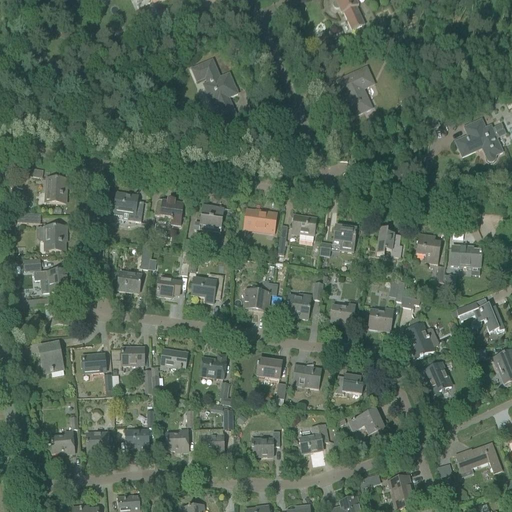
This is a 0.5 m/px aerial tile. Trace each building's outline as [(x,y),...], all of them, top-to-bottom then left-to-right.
[(364,26),(360,18),(356,9),(358,8),(354,0),(334,0),(335,2),(334,2),(333,3),(332,5),(333,7),(334,9),(335,10),(337,10),(338,10),(339,10),(341,16),(343,15),(351,32),(364,26)] [(186,7),(176,12),(181,23),(191,19),(186,7)] [(212,62),(191,71),(196,83),(205,80),(207,85),(203,86),(212,107),(216,105),(219,111),(215,113),(220,126),(236,119),(228,100),(237,96),(229,75),(219,79),(212,62)] [(52,64),(26,75),(30,84),(37,82),(40,90),(59,82),(52,64)] [(366,69),(336,83),(341,95),(343,94),(354,118),(372,111),(362,89),(373,84),(366,69)] [(435,118),(429,121),(433,131),(439,128),(435,118)] [(482,150),(485,157),(485,158),(486,159),(486,160),(487,161),(488,161),(489,162),(490,162),(491,162),(492,162),(493,162),(493,161),(494,161),(495,160),(495,159),(496,159),(496,158),(496,157),(502,154),(491,130),(486,133),(481,121),(464,129),(467,138),(455,144),(462,159),(482,150)] [(43,173),(27,170),(26,178),(42,180),(43,173)] [(66,182),(47,180),(46,194),(50,195),(49,205),(65,206),(66,182)] [(116,196),(114,213),(114,214),(116,216),(120,216),(123,215),(129,216),(128,223),(133,224),(141,225),(143,205),(136,204),(137,199),(116,196)] [(167,200),(167,203),(159,202),(156,204),(156,206),(155,206),(154,218),(171,220),(170,227),(180,228),(183,205),(174,204),(175,201),(173,199),(169,199),(167,200)] [(224,211),(202,208),(200,225),(195,224),(194,231),(206,233),(207,229),(221,230),(224,211)] [(246,212),(244,229),(270,232),(269,236),(273,236),(276,216),(246,212)] [(40,226),(41,218),(41,217),(18,215),(17,225),(40,226)] [(312,244),(313,238),(316,222),(294,219),(291,236),(299,237),(300,238),(299,242),(312,244)] [(143,248),(149,249),(153,221),(147,220),(143,248)] [(280,228),(279,240),(276,257),(283,258),(287,229),(280,228)] [(45,229),(37,229),(37,240),(39,243),(45,243),(49,243),(49,253),(65,253),(65,238),(67,238),(66,229),(45,229)] [(353,255),(354,247),(356,231),(341,229),(341,230),(335,229),(332,247),(340,248),(339,253),(353,255)] [(401,248),(392,247),(394,237),(387,236),(387,232),(380,231),(376,257),(384,258),(384,253),(391,254),(390,259),(399,260),(401,248)] [(418,236),(416,257),(424,258),(423,265),(437,267),(440,245),(434,244),(435,239),(418,236)] [(184,242),(183,253),(191,254),(192,243),(184,242)] [(319,258),(329,259),(331,246),(321,245),(319,258)] [(143,248),(142,255),(141,255),(139,271),(148,272),(150,256),(148,256),(149,249),(143,248)] [(468,249),(452,248),(451,268),(471,269),(472,267),(480,267),(481,253),(468,252),(468,249)] [(183,253),(181,267),(179,277),(187,278),(191,254),(183,253)] [(40,261),(23,262),(24,274),(41,273),(40,261)] [(443,286),(444,278),(444,269),(438,268),(435,284),(443,286)] [(68,293),(66,273),(47,274),(47,273),(34,275),(34,283),(47,282),(48,294),(68,293)] [(138,296),(139,293),(141,277),(119,274),(117,293),(138,296)] [(193,280),(192,290),(191,298),(205,300),(204,305),(213,306),(215,293),(221,294),(223,278),(208,276),(207,282),(193,280)] [(443,286),(442,295),(452,296),(453,278),(444,278),(443,286)] [(178,298),(179,296),(181,284),(159,280),(156,298),(172,300),(172,297),(178,298)] [(395,303),(402,305),(403,299),(406,285),(394,283),(392,289),(398,290),(395,303)] [(260,296),(246,294),(244,310),(266,313),(268,297),(276,298),(277,287),(262,285),(260,296)] [(313,302),(320,303),(322,287),(315,286),(313,302)] [(307,322),(310,301),(288,298),(286,316),(299,317),(298,320),(307,322)] [(412,311),(413,307),(419,308),(420,302),(403,299),(402,305),(401,309),(412,311)] [(35,307),(48,306),(48,301),(16,303),(17,311),(36,310),(35,307)] [(476,304),(456,312),(458,320),(473,313),(475,318),(473,318),(473,319),(475,318),(476,322),(474,323),(473,325),(472,327),(473,329),(472,330),(473,330),(477,331),(477,333),(478,332),(477,331),(479,330),(481,328),(481,326),(480,324),(483,322),(489,336),(496,333),(496,335),(504,332),(494,309),(490,311),(488,306),(478,311),(475,305),(476,305),(476,304)] [(67,305),(51,306),(52,319),(46,320),(47,330),(69,328),(67,305)] [(352,329),(355,308),(348,307),(347,310),(332,308),(329,324),(340,326),(340,327),(352,329)] [(390,332),(393,312),(386,311),(385,315),(370,313),(368,331),(378,332),(378,331),(390,332)] [(409,323),(408,332),(403,334),(415,362),(419,360),(420,361),(423,359),(422,358),(434,353),(433,350),(437,348),(438,346),(432,332),(430,331),(425,333),(422,326),(420,326),(417,320),(409,323)] [(58,345),(38,349),(43,375),(51,373),(52,380),(64,377),(63,371),(58,345)] [(121,352),(121,368),(143,368),(143,351),(137,351),(137,352),(121,352)] [(163,351),(160,368),(160,371),(168,373),(169,370),(185,372),(187,355),(163,351)] [(511,352),(492,361),(495,369),(498,368),(505,385),(511,382),(511,352)] [(463,355),(455,358),(459,366),(466,362),(463,355)] [(82,360),(83,376),(105,374),(104,357),(97,358),(97,359),(82,360)] [(217,363),(202,361),(200,377),(223,380),(225,364),(224,364),(225,359),(218,358),(217,363)] [(256,378),(279,382),(281,365),(259,362),(258,366),(257,366),(256,370),(257,370),(256,378)] [(441,393),(442,395),(443,394),(442,393),(451,389),(441,366),(421,375),(425,385),(428,384),(434,396),(441,393)] [(295,367),(292,384),(307,386),(306,389),(318,391),(321,371),(295,367)] [(157,369),(150,369),(152,393),(159,393),(158,386),(158,380),(158,379),(157,369)] [(150,374),(143,374),(144,389),(145,397),(152,396),(151,388),(150,374)] [(112,393),(111,377),(104,378),(105,394),(112,393)] [(360,387),(361,379),(349,377),(349,380),(337,378),(335,396),(343,397),(343,394),(361,397),(362,388),(360,387)] [(222,384),(219,399),(221,399),(220,400),(220,406),(232,408),(233,402),(225,401),(226,400),(228,385),(222,384)] [(283,402),(286,387),(277,385),(275,401),(283,402)] [(377,434),(383,431),(375,413),(349,425),(353,434),(365,429),(371,442),(379,438),(377,434)] [(232,431),(231,414),(224,414),(224,432),(232,431)] [(240,417),(236,423),(242,427),(246,421),(240,417)] [(337,429),(346,425),(343,419),(334,423),(337,429)] [(310,430),(311,440),(299,442),(302,456),(312,454),(312,453),(322,452),(321,445),(328,444),(325,428),(310,430)] [(223,456),(223,437),(208,437),(208,432),(194,433),(194,445),(200,445),(200,456),(208,456),(208,455),(215,454),(215,456),(223,456)] [(65,439),(51,440),(50,436),(50,435),(48,434),(46,433),(42,433),(43,446),(51,446),(52,456),(64,455),(64,457),(74,456),(72,434),(65,435),(65,439)] [(147,450),(148,450),(148,433),(125,433),(126,451),(140,451),(140,456),(147,456),(147,450)] [(180,437),(165,437),(166,453),(178,453),(178,455),(188,454),(188,444),(186,433),(180,433),(180,437)] [(273,442),(251,442),(252,459),(263,459),(262,458),(273,458),(273,451),(279,451),(279,434),(273,434),(273,442)] [(87,456),(109,455),(108,436),(86,437),(87,456)] [(454,458),(459,475),(489,464),(493,476),(501,473),(491,446),(466,455),(465,454),(454,458)] [(441,480),(452,477),(449,466),(438,469),(441,480)] [(364,480),(365,489),(380,486),(378,478),(364,480)] [(399,511),(415,508),(408,479),(388,484),(395,511),(399,511)] [(139,511),(139,498),(117,500),(117,511),(139,511)] [(343,504),(340,505),(341,511),(337,511),(335,511),(331,511),(358,511),(356,500),(351,502),(351,501),(349,500),(345,501),(343,503),(343,504)]
